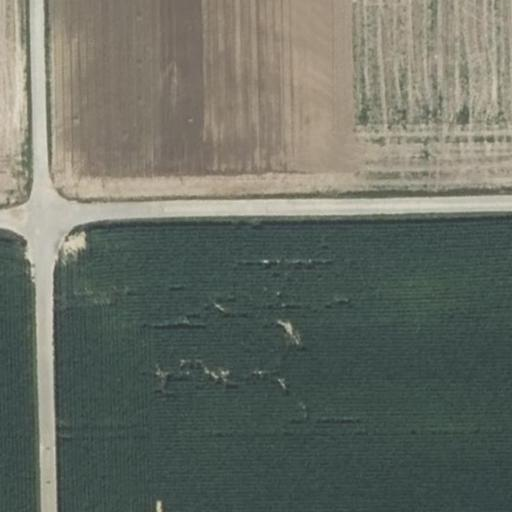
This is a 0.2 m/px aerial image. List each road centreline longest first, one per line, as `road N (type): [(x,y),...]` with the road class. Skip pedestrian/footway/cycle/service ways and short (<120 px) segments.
road 1 (track): [(42,222),(511,208)]
road 2 (track): [(49,511),(42,222)]
road 3 (track): [(42,222),(38,0)]
